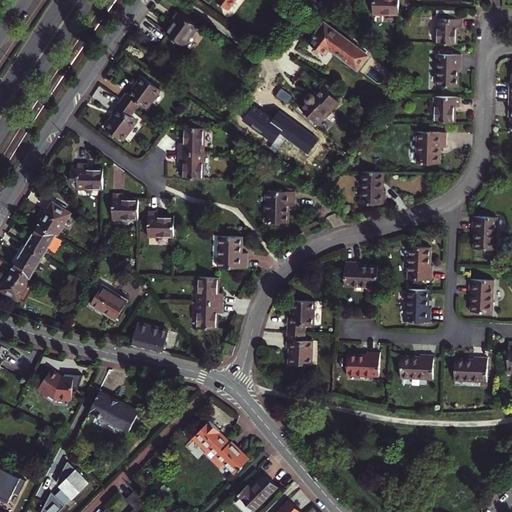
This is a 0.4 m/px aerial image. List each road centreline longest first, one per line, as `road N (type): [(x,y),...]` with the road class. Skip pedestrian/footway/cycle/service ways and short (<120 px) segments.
road 1 (residential): [(453,198),(328,243),(289,267),(258,312),(235,391)]
road 2 (tertiary): [(0,209),(137,0)]
road 3 (tertiary): [(0,323),(216,380)]
road 4 (residential): [(216,380),(89,511)]
road 5 (primary): [(0,133),(89,0)]
road 6 (tertiary): [(235,391),(340,511)]
road 7 (residential): [(486,48),(482,149),(453,198)]
road 8 (residential): [(453,198),(449,339)]
